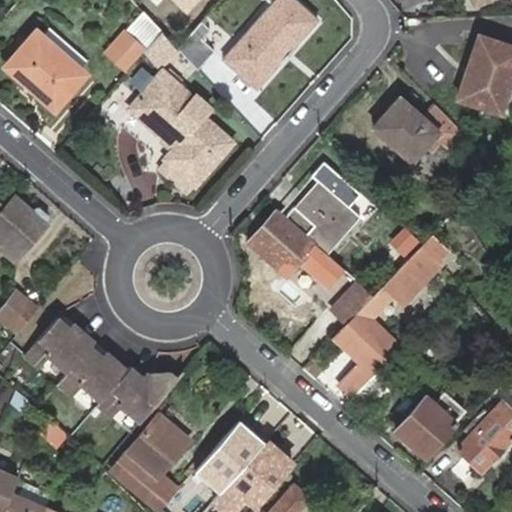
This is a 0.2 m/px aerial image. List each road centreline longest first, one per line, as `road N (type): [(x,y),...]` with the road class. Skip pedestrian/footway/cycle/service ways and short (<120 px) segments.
road 1 (residential): [(366,0),(380,25),(374,46),(199,239)]
road 2 (residential): [(205,310),(432,511)]
road 3 (residential): [(130,245),(0,134)]
road 4 (residential): [(130,245),(119,277),(130,308),(159,325),(205,310)]
